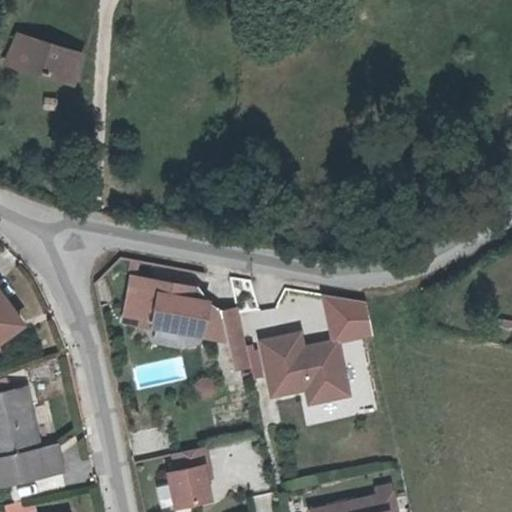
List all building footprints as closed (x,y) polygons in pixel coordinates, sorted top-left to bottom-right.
[(13,62),(64,81),(75,50),(21,29),(8,61),(12,63),(13,62)] [(64,81),(81,87),(92,57),(75,50),(64,81)] [(39,132),(52,135),(53,126),(41,123),(39,132)] [(197,287),(132,276),(125,319),(174,327),(204,332),(209,300),(195,298),(197,287)] [(209,300),(197,287),(195,298),(209,300)] [(0,340),(24,324),(0,291),(0,340)] [(221,311),(209,300),(204,332),(227,336),(221,311)] [(238,307),(221,311),(227,336),(234,369),(251,365),(238,307)] [(301,332),(261,341),(273,394),(308,387),(311,402),(350,393),(338,334),(318,339),(318,344),(304,347),(301,332)] [(318,339),(303,342),(304,347),(318,344),(318,339)] [(211,399),(217,380),(198,374),(192,393),(211,399)] [(28,387),(0,393),(0,485),(66,469),(63,454),(53,456),(51,446),(43,448),(28,387)] [(206,447),(174,454),(178,471),(170,473),(177,508),(212,500),(205,466),(210,465),(206,447)] [(210,465),(205,466),(208,479),(213,478),(210,465)] [(380,496),(312,511),(390,511),(398,510),(393,487),(379,490),(380,496)]
